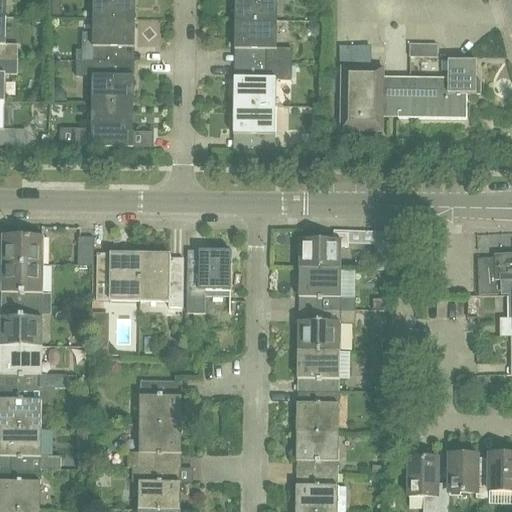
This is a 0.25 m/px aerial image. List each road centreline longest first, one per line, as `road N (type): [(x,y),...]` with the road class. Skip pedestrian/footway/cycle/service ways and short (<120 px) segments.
road 1 (residential): [(253,511),(260,206)]
road 2 (residential): [(449,434),(441,208)]
road 3 (residential): [(184,205),(184,0)]
road 4 (tertiary): [(184,205),(0,202)]
road 5 (tertiary): [(441,208),(260,206)]
